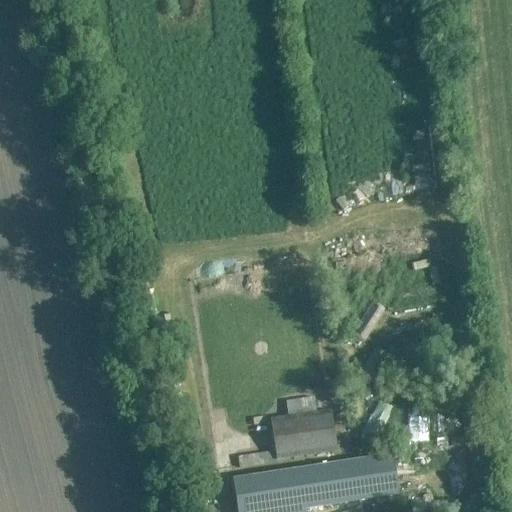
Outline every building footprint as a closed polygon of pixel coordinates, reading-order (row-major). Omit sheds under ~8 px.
[(363,342),(383,311),(371,303),(350,334),(363,342)] [(390,357),(375,348),(354,381),(369,390),(390,357)] [(391,414),(375,404),(357,435),(372,445),(391,414)] [(336,453),(331,412),(270,421),(275,462),(336,453)] [(415,434),(427,434),(427,420),(414,420),(415,434)] [(238,474),(274,468),(271,454),(235,460),(238,474)] [(350,463),(232,481),(236,511),(296,511),(305,511),(358,503),(352,463),(350,463)]
